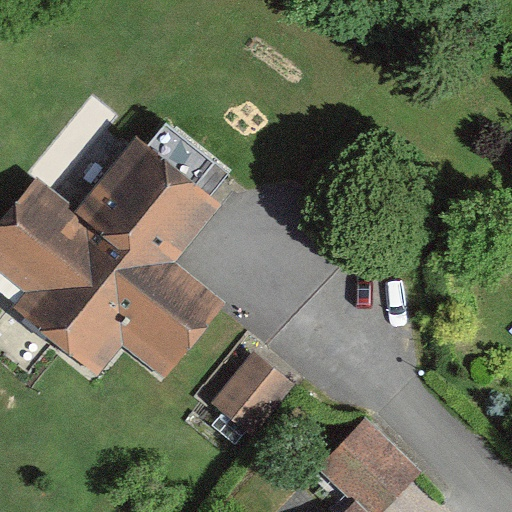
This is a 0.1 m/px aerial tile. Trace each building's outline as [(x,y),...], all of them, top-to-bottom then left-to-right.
[(166,124),(148,146),(208,195),(217,185),(226,173),(166,124)] [(165,370),(218,305),(167,264),(217,202),(208,195),(148,146),(138,138),(73,216),(38,187),(0,232),(0,264),(35,293),(23,307),(97,367),(122,335),(165,370)] [(274,369),(255,354),(214,405),(252,437),(294,386),(274,369)] [(319,467),(354,501),(366,511),(384,511),(398,498),(418,477),(422,473),(365,419),(363,421),(319,467)] [(366,511),(354,501),(343,511),(366,511)]
